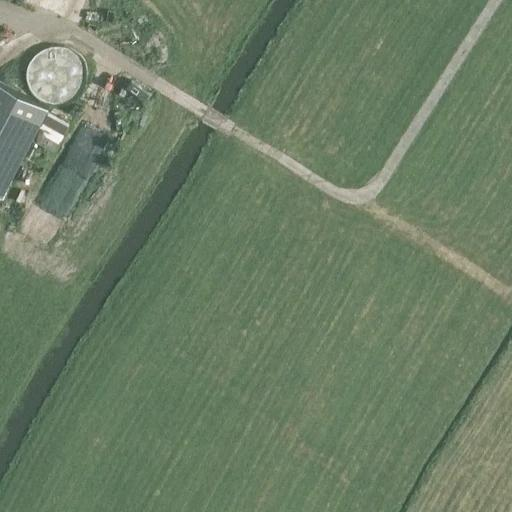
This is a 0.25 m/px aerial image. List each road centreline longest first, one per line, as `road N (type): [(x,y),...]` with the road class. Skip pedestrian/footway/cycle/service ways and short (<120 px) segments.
road 1 (track): [(356,203),(59,28),(0,12)]
road 2 (track): [(499,0),(378,190),(356,203)]
road 3 (track): [(511,296),(356,203)]
